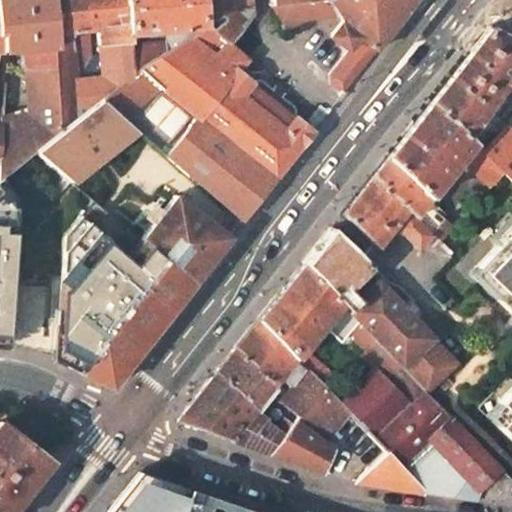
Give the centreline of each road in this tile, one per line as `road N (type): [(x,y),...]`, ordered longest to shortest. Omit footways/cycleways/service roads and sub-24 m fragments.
road 1 (primary): [(137,437),(477,0)]
road 2 (primary): [(438,0),(245,251)]
road 3 (unclassified): [(137,437),(325,501),(397,511)]
road 4 (unclassified): [(245,251),(235,283),(134,414),(137,437)]
road 5 (primary): [(245,251),(108,424)]
road 6 (residential): [(0,372),(44,384),(108,424)]
